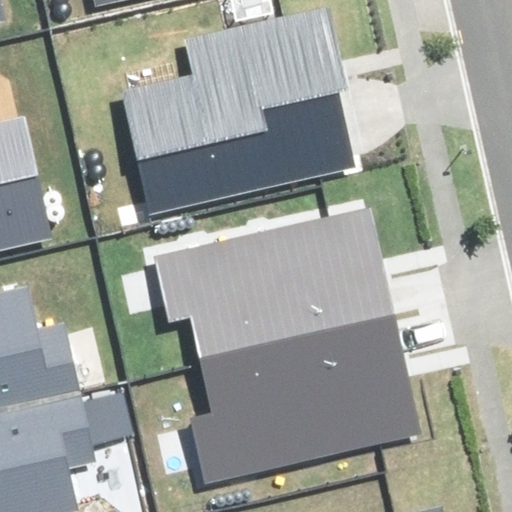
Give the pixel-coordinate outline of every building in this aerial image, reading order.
[(129,90),(154,211),(352,170),(336,95),(341,94),(324,14),(186,43),(193,77),(129,90)] [(0,250),(47,240),(19,118),(0,122),(0,250)] [(193,316),(202,359),(393,316),(369,211),(154,259),(168,322),(193,316)] [(0,413),(81,394),(65,327),(37,333),(27,289),(0,294),(0,413)] [(190,419),(205,485),(420,437),(393,316),(202,359),(214,413),(190,419)] [(97,461),(81,394),(0,413),(0,511),(67,511),(78,510),(68,468),(97,461)]
